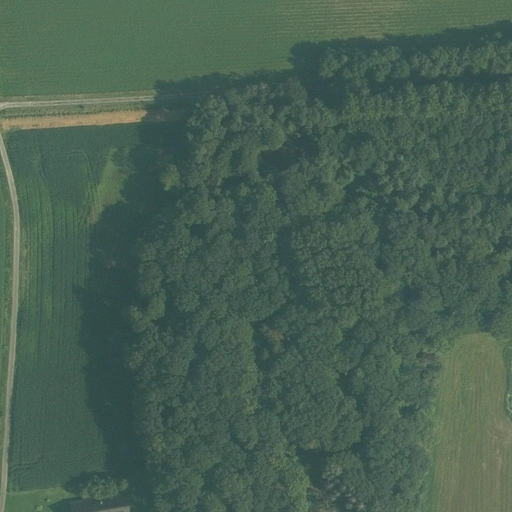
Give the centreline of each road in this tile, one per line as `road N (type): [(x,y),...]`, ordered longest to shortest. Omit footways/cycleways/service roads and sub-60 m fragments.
road 1 (track): [(0,104),(511,77)]
road 2 (unclassified): [(0,489),(17,202),(0,143)]
